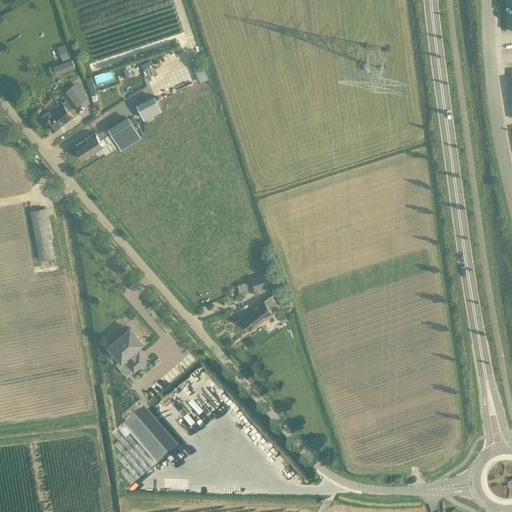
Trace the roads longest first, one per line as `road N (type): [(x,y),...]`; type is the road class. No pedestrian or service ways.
road 1 (unclassified): [(423,489),(356,487),(319,466),(0,98)]
road 2 (tertiary): [(430,0),(487,384)]
road 3 (unclassified): [(487,0),(495,111),(511,197)]
